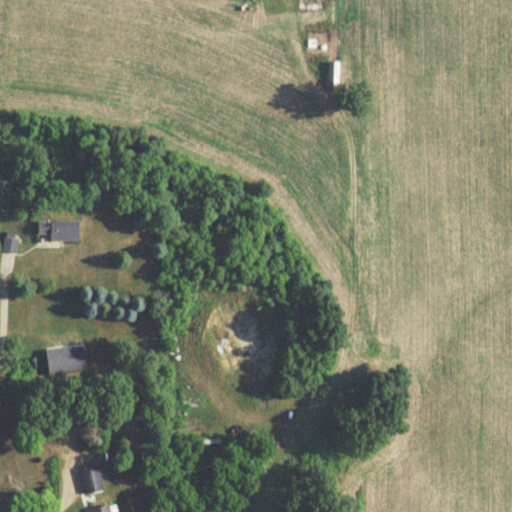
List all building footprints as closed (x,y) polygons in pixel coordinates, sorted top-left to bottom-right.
[(321,0),(297,0),(297,9),(321,9),(321,0)] [(76,241),(76,222),(36,221),(36,241),(76,241)] [(14,253),(16,239),(3,237),(0,251),(14,253)] [(47,376),(83,371),(80,346),(44,350),(47,376)] [(101,491),(96,466),(79,469),(84,494),(101,491)]
